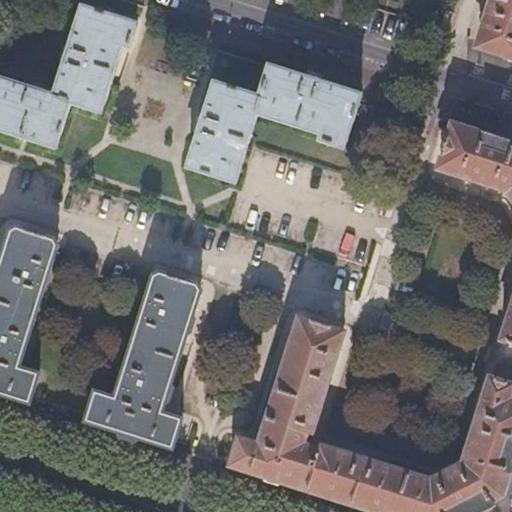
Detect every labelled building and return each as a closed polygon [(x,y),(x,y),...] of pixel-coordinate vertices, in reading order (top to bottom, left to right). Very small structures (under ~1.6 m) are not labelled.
[(511,0),(493,0),(480,41),(480,42),(486,54),(511,61),(511,0)] [(51,98),(0,81),(0,132),(58,150),(72,107),(102,116),(124,47),(130,49),(138,26),(111,17),(113,12),(87,4),(86,9),(79,7),(51,98)] [(261,98),(216,85),(188,172),(236,187),(258,118),(323,137),(320,144),(344,152),(362,97),(270,68),(261,98)] [(511,144),(461,129),(453,133),(452,134),(443,165),(448,176),(511,196),(511,315),(464,466),(433,482),(326,448),(322,451),(320,456),(306,452),(311,437),(314,438),(344,342),(339,332),(308,321),(299,326),(261,444),(241,438),(231,469),(366,511),(485,511),(495,507),(494,504),(506,498),(511,477),(511,144)] [(0,395),(30,406),(40,375),(21,369),(58,253),(52,241),(21,230),(11,236),(0,271),(0,395)] [(88,424),(175,451),(184,421),(164,414),(201,296),(195,286),(164,276),(154,281),(117,399),(98,393),(88,424)]
